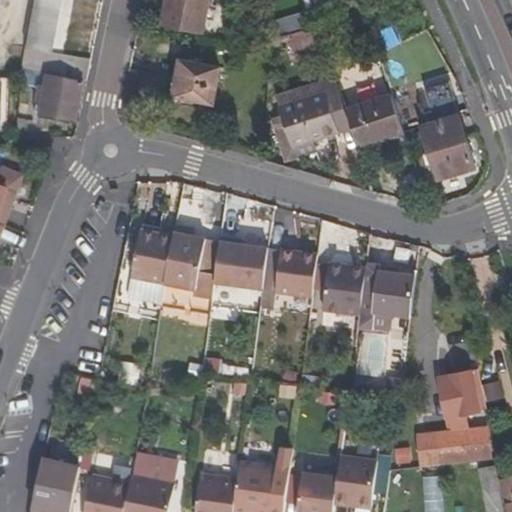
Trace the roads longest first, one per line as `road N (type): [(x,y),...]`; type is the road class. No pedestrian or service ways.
road 1 (residential): [(109,151),(193,162),(435,234),(511,212)]
road 2 (residential): [(109,151),(79,184),(30,307)]
road 3 (residential): [(109,151),(104,101),(124,0)]
road 4 (secondary): [(461,0),(511,111)]
